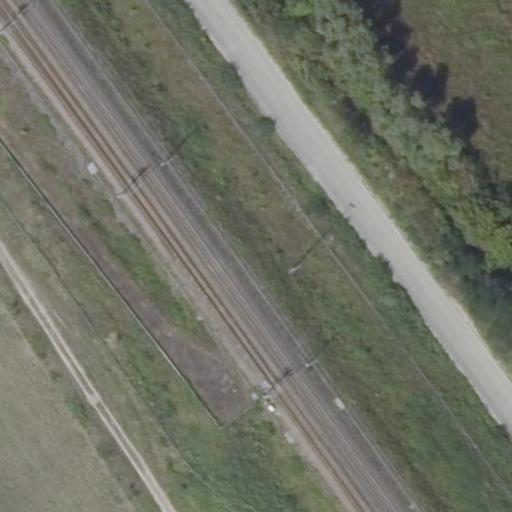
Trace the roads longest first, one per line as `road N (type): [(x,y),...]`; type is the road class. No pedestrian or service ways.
road 1 (unclassified): [(511,416),(202,0)]
road 2 (track): [(171,511),(0,250)]
